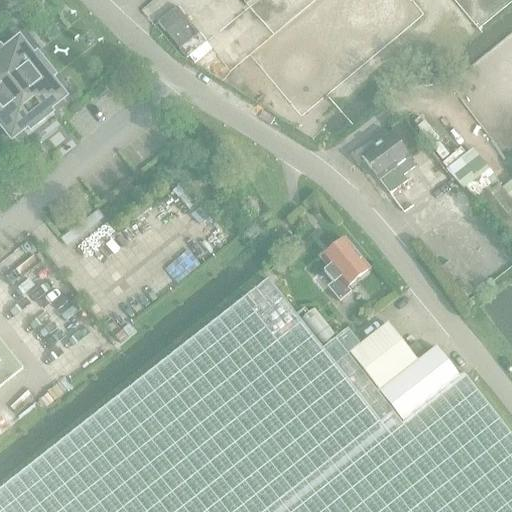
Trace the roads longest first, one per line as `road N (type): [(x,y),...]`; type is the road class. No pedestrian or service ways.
road 1 (unclassified): [(94,0),(206,100),(313,166),(355,204),(511,402)]
road 2 (unknown): [(175,75),(0,233)]
